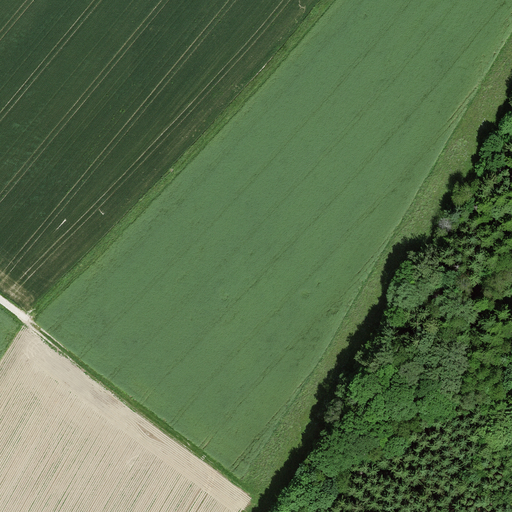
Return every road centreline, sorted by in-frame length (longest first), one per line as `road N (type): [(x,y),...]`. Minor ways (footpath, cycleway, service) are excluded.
road 1 (motorway): [(0,293),(511,5)]
road 2 (motorway): [(334,0),(0,185)]
road 3 (track): [(0,298),(273,501)]
